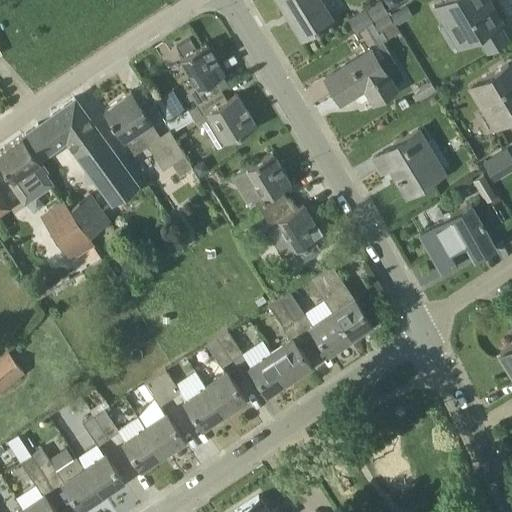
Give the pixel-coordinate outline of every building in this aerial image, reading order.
[(334,19),(322,0),(278,0),(285,12),(287,11),(303,36),(301,37),(301,38),(334,19)] [(381,0),(364,10),(372,21),(388,12),(381,0)] [(384,0),(390,9),(400,2),(398,0),(384,0)] [(488,0),(444,0),(434,6),(458,47),(478,36),(488,53),(508,41),(498,24),(502,22),(488,0)] [(372,21),(364,10),(349,20),(355,31),(364,26),(372,21)] [(372,21),(379,33),(382,31),(395,24),(389,14),(388,13),(388,12),(372,21)] [(187,89),(196,104),(220,89),(214,79),(224,73),(205,42),(197,47),(192,38),(178,46),(183,55),(179,58),(195,84),(187,89)] [(372,103),(397,88),(373,47),(324,76),(340,102),(364,88),(372,103)] [(511,70),(508,64),(467,88),(492,129),(511,117),(511,70)] [(436,91),(432,84),(421,90),(413,95),(417,102),(436,91)] [(173,89),(155,100),(167,119),(185,108),(173,89)] [(236,93),(226,100),(220,89),(196,104),(187,109),(197,125),(205,120),(221,146),(255,125),(236,93)] [(133,153),(146,145),(157,137),(160,136),(159,135),(150,122),(152,121),(132,90),(103,109),(122,140),(124,139),(133,153)] [(76,97),(46,117),(65,141),(110,204),(139,184),(76,97)] [(22,134),(40,159),(52,150),(34,126),(22,134)] [(406,193),(445,169),(420,127),(373,156),(381,171),(392,165),(398,175),(396,176),(406,193)] [(170,128),(159,135),(160,136),(157,137),(174,162),(184,155),(185,154),(172,131),(170,128)] [(48,170),(40,159),(22,134),(0,149),(0,163),(11,179),(7,182),(23,205),(30,200),(30,199),(52,183),(45,172),(48,170)] [(254,198),(263,213),(287,198),(280,187),(290,181),(272,150),(231,175),(247,202),(254,198)] [(191,168),(192,168),(192,167),(187,160),(184,155),(174,162),(171,163),(179,176),(180,176),(191,168)] [(494,180),(506,173),(495,155),(483,162),(494,180)] [(193,165),(199,176),(210,169),(203,159),(193,165)] [(485,202),(496,195),(484,173),(472,180),(485,202)] [(90,235),(110,221),(90,193),(70,207),(90,235)] [(95,245),(63,198),(39,213),(69,260),(95,245)] [(304,202),(293,209),(287,198),(263,213),(271,227),(266,231),(282,257),(297,247),(304,259),(320,249),(313,237),(322,231),(304,202)] [(474,258),(495,245),(471,203),(419,233),(440,271),(451,265),(452,267),(457,264),(451,253),(466,244),(474,258)] [(310,276),(331,309),(349,337),(370,322),(352,295),(344,301),(331,280),(339,275),(331,263),(310,276)] [(30,287),(36,297),(49,289),(43,279),(30,287)] [(278,296),(293,319),(304,312),(289,289),(278,296)] [(278,296),(267,303),(282,327),(293,319),(278,296)] [(331,309),(309,324),(315,333),(328,352),(349,337),(331,309)] [(242,352),(227,329),(226,329),(216,335),(232,359),(242,352)] [(220,366),(232,359),(216,335),(205,343),(220,366)] [(310,364),(298,345),(291,335),(269,350),(288,379),(310,364)] [(511,343),(499,352),(511,373),(511,343)] [(247,364),(266,393),(288,379),(269,350),(247,364)] [(7,352),(0,357),(0,391),(24,373),(7,352)] [(171,364),(154,375),(170,398),(180,392),(168,374),(175,369),(171,364)] [(225,369),(203,383),(223,412),(245,398),(225,369)] [(153,409),(170,398),(154,375),(144,382),(137,387),(143,397),(145,396),(153,409)] [(182,397),(201,427),(223,412),(203,383),(182,397)] [(118,430),(104,408),(92,415),(108,437),(118,430)] [(164,409),(143,424),(162,453),(183,439),(164,409)] [(96,445),(108,437),(92,415),(81,421),(96,445)] [(140,468),(162,453),(143,424),(121,438),(140,468)] [(16,434),(8,440),(20,456),(27,451),(16,434)] [(65,445),(48,457),(55,467),(72,455),(65,445)] [(76,456),(75,456),(55,469),(41,447),(30,454),(53,488),(62,482),(79,508),(101,494),(82,465),(76,456)] [(103,450),(82,465),(101,494),(122,479),(103,450)] [(36,486),(20,496),(16,499),(21,505),(24,511),(56,511),(44,494),(53,488),(30,454),(19,461),(36,486)] [(268,511),(258,495),(231,511),(268,511)]
